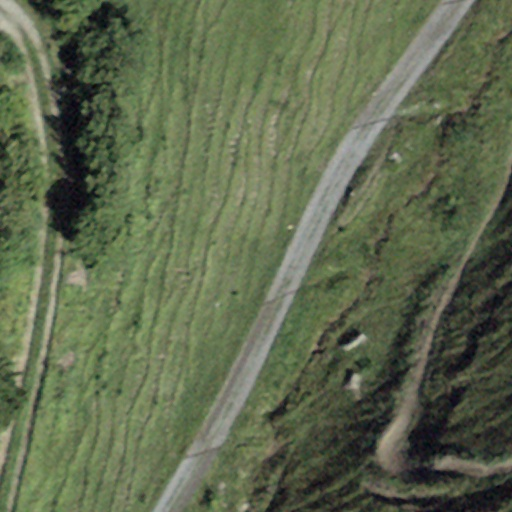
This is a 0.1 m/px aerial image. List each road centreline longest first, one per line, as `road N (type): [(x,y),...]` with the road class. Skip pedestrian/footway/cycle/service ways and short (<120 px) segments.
road 1 (track): [(159,511),(399,61),(451,0)]
road 2 (track): [(5,511),(68,252),(36,72),(0,11)]
